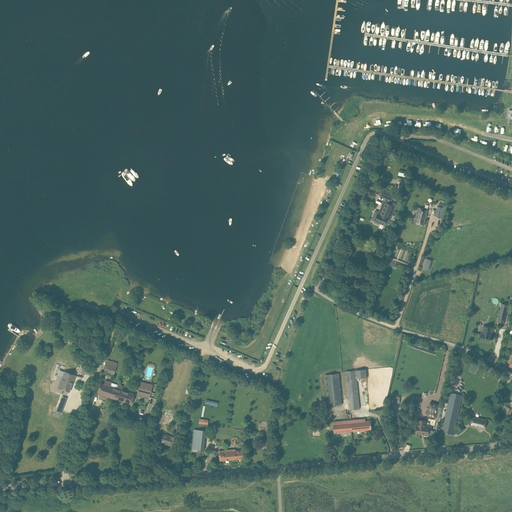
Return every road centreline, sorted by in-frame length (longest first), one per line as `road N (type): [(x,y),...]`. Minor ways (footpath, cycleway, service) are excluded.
road 1 (residential): [(64,484),(511,441)]
road 2 (residential): [(511,376),(485,357),(367,319),(316,291)]
